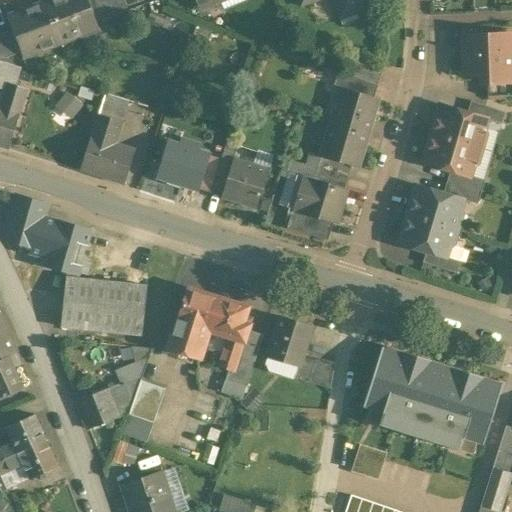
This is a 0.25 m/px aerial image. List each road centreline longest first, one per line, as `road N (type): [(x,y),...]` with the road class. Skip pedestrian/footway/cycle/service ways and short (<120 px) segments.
road 1 (secondary): [(0,170),(346,283)]
road 2 (residential): [(417,0),(408,89),(346,283)]
road 3 (residential): [(99,511),(0,261)]
road 4 (residential): [(323,511),(360,288)]
road 5 (secondary): [(360,288),(511,335)]
